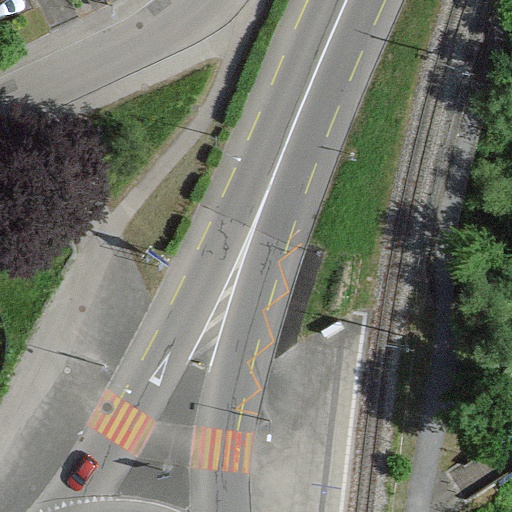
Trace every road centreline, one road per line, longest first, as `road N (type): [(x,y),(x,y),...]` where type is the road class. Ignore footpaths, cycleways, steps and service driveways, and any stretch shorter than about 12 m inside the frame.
road 1 (primary): [(344,0),(150,511)]
road 2 (residential): [(0,111),(165,29)]
